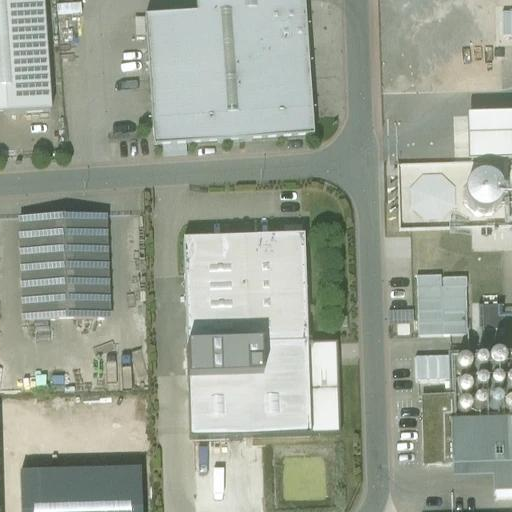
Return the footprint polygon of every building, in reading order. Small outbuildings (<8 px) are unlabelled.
[(0,0),(0,113),(52,110),(45,0),(0,0)] [(303,0),(194,0),(196,16),(144,20),(153,149),(313,139),(303,0)] [(511,140),(511,118),(467,119),(468,165),(511,163),(511,140)] [(511,163),(468,165),(397,166),(399,232),(511,229),(511,163)] [(108,221),(18,223),(21,324),(111,322),(108,221)] [(335,346),(306,347),(303,239),(182,243),(186,351),(187,351),(189,441),(338,437),(335,346)] [(456,290),(416,291),(417,339),(457,338),(456,290)] [(408,327),(396,327),(397,337),(409,337),(408,327)] [(511,356),(450,359),(451,398),(452,424),(511,422),(511,356)] [(451,398),(422,399),(424,468),(451,467),(450,424),(452,424),(451,398)] [(511,422),(452,424),(450,424),(451,467),(511,465),(511,422)] [(138,511),(138,475),(22,479),(22,511),(138,511)]
